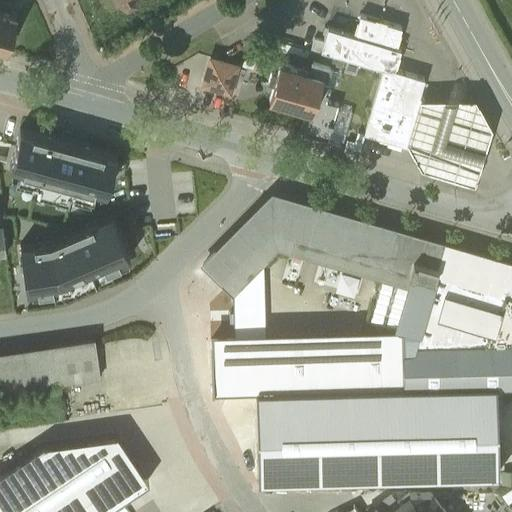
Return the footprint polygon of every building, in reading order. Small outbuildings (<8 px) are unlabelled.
[(16,15),(0,10),(0,47),(6,49),(16,15)] [(401,27),(360,14),(354,34),(396,47),(401,27)] [(354,34),(327,27),(321,49),(383,67),(394,70),(394,68),(400,48),(396,47),(354,34)] [(237,64),(210,57),(202,84),(229,91),(237,64)] [(310,72),(279,63),(269,98),(310,110),(304,131),(327,137),(337,102),(325,98),(330,83),(325,81),(329,66),(313,61),(310,72)] [(394,70),(383,67),(363,132),(409,145),(423,97),(423,96),(418,95),(424,77),(394,68),(394,70)] [(475,96),(423,97),(409,145),(420,167),(474,184),(492,126),(475,96)] [(116,153),(20,127),(10,163),(9,165),(20,168),(18,176),(41,182),(69,190),(83,194),(92,197),(95,188),(106,191),(116,153)] [(67,198),(69,190),(41,182),(39,190),(67,198)] [(511,264),(271,195),(203,264),(226,287),(216,298),(226,308),(236,297),(232,293),(277,248),(289,252),(294,237),(416,272),(400,328),(402,329),(402,335),(403,345),(511,342),(511,341),(511,264)] [(49,238),(20,242),(27,290),(31,289),(62,285),(125,258),(130,256),(111,212),(87,222),(49,238)] [(125,258),(62,285),(31,289),(32,297),(63,293),(128,265),(125,258)] [(402,335),(210,340),(211,392),(255,390),(403,386),(403,345),(402,335)] [(94,340),(0,353),(0,388),(99,375),(94,340)] [(511,342),(403,345),(403,386),(495,384),(511,383),(511,342)] [(495,384),(255,390),(258,480),(497,473),(495,384)] [(42,441),(0,468),(0,505),(4,511),(96,511),(147,478),(117,431),(42,441)] [(408,492),(383,511),(378,511),(377,509),(372,511),(358,511),(357,510),(353,511),(445,511),(430,492),(408,492)]
